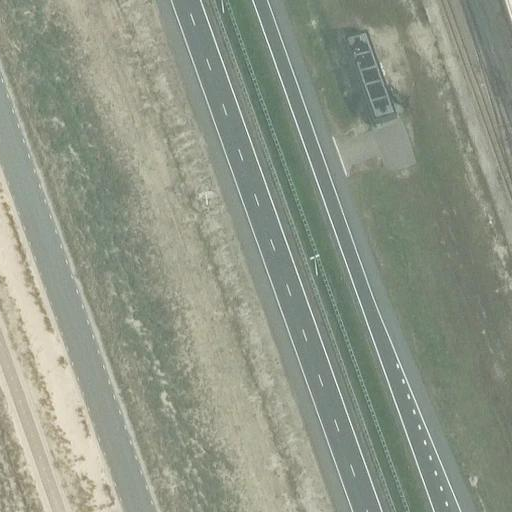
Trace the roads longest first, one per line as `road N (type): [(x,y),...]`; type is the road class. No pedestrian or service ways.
road 1 (secondary): [(437,511),(262,0)]
road 2 (trunk): [(199,75),(360,511)]
road 3 (unclassified): [(0,124),(137,511)]
